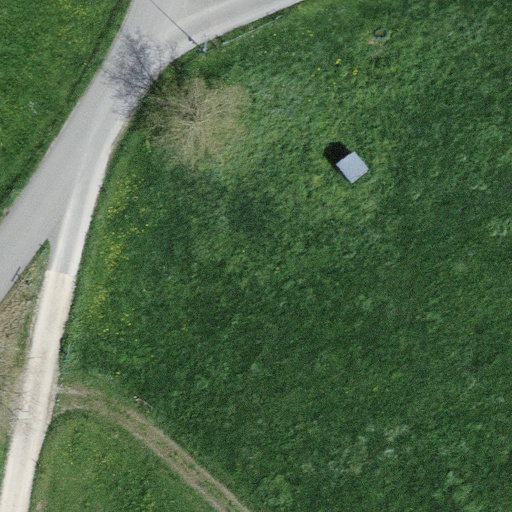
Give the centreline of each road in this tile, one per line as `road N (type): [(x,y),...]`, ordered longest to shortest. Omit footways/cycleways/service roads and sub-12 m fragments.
road 1 (track): [(83,158),(14,511)]
road 2 (track): [(0,426),(125,410),(236,511)]
road 3 (unclassified): [(0,265),(83,158),(141,49)]
road 4 (residential): [(141,49),(255,0)]
